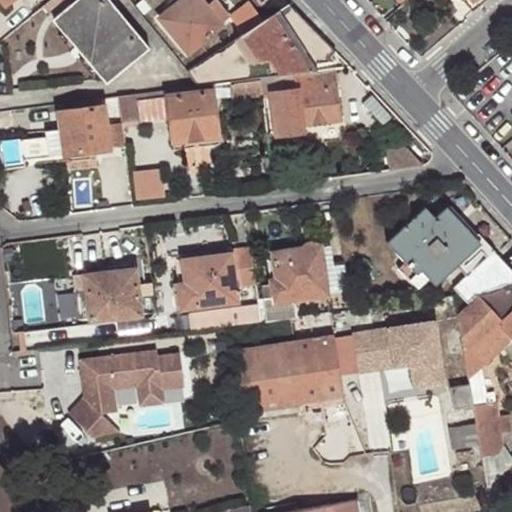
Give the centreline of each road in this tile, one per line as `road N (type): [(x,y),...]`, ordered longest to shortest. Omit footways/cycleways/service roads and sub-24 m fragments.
road 1 (residential): [(474,165),(0,233)]
road 2 (tertiary): [(321,0),(412,98)]
road 3 (residential): [(412,98),(511,10)]
